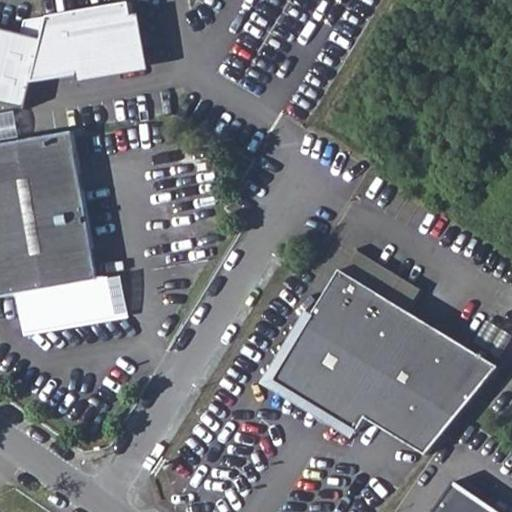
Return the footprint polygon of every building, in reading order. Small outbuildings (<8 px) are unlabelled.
[(0,31),(0,102),(31,110),(36,87),(86,78),(86,85),(157,75),(141,6),(28,22),(30,37),(0,31)] [(19,112),(0,112),(0,135),(20,135),(19,112)] [(74,131),(0,144),(0,295),(18,292),(25,331),(117,315),(110,277),(100,279),(74,131)] [(430,454),(501,367),(344,269),(276,380),(361,432),(370,417),(430,454)] [(452,511),(498,511),(467,490),(452,511)]
